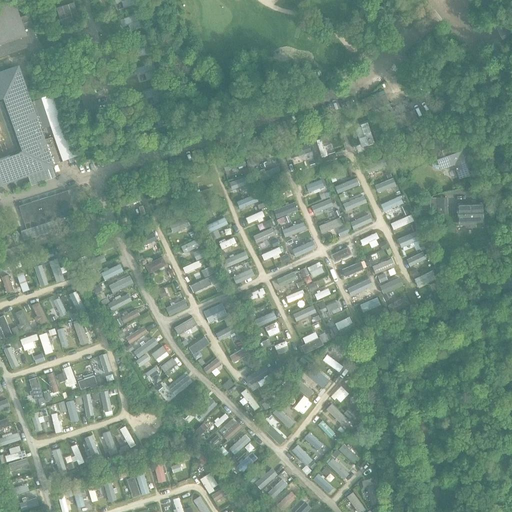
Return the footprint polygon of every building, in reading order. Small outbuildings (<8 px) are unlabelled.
[(132,0),(114,0),(115,3),(121,1),(124,8),(134,4),(132,0)] [(24,83),(18,67),(0,73),(0,58),(40,44),(29,14),(19,17),(13,1),(0,5),(0,109),(14,150),(0,154),(0,184),(53,165),(60,162),(51,137),(44,140),(40,129),(42,129),(33,101),(30,102),(24,83)] [(497,13),(502,8),(498,5),(494,10),(497,13)] [(136,14),(120,20),(122,27),(128,25),(130,32),(141,28),(136,14)] [(146,40),(129,43),(131,51),(137,49),(138,56),(149,54),(146,40)] [(153,63),(136,68),(139,75),(144,73),(147,80),(157,77),(153,63)] [(403,74),(398,76),(404,87),(408,85),(403,74)] [(74,96),(81,111),(90,107),(87,101),(98,96),(99,99),(105,97),(100,85),(74,96)] [(160,86),(144,92),(146,99),(152,97),(154,103),(165,100),(160,86)] [(470,105),(461,87),(445,96),(450,107),(445,110),(449,117),(470,105)] [(391,107),(384,90),(362,100),(369,117),(391,107)] [(413,109),(379,123),(386,140),(397,135),(395,130),(406,125),(409,131),(420,126),(413,109)] [(166,110),(149,115),(151,122),(156,121),(158,128),(169,125),(166,110)] [(355,126),(362,146),(375,142),(368,122),(355,126)] [(291,157),(311,152),(309,141),(289,146),(291,157)] [(473,165),(466,145),(464,146),(462,147),(461,145),(462,145),(461,143),(441,150),(443,156),(437,159),(440,169),(441,168),(454,164),(455,167),(456,169),(459,177),(459,178),(469,174),(467,168),(473,165)] [(391,146),(384,149),(388,156),(394,152),(391,146)] [(334,152),(328,154),(330,161),(337,158),(334,152)] [(374,159),(365,166),(370,173),(379,166),(374,159)] [(247,174),(229,182),(232,191),(251,184),(247,174)] [(337,191),(360,186),(358,178),(335,183),(337,191)] [(393,178),(374,185),(377,193),(396,185),(393,178)] [(322,179),(306,184),(309,194),(325,188),(322,179)] [(199,188),(197,182),(189,184),(191,190),(199,188)] [(86,210),(79,187),(19,206),(26,229),(86,210)] [(330,191),(324,193),(326,199),(332,197),(330,191)] [(129,202),(141,201),(140,192),(129,193),(129,202)] [(237,200),(240,208),(259,201),(255,193),(237,200)] [(364,195),(343,203),(346,210),(367,202),(364,195)] [(399,196),(380,204),(383,212),(403,203),(399,196)] [(448,214),(447,197),(430,198),(430,214),(448,214)] [(181,205),(179,198),(170,201),(173,208),(181,205)] [(313,212),(334,206),(331,198),(311,204),(313,212)] [(296,202),(273,210),(276,218),(299,210),(296,202)] [(482,204),(457,204),(458,223),(469,222),(470,228),(483,227),(482,204)] [(263,211),(246,215),(248,222),(265,218),(263,211)] [(354,229),(373,220),(370,213),(351,222),(354,229)] [(411,213),(391,222),(394,229),(415,220),(411,213)] [(133,221),(130,214),(123,217),(124,218),(122,219),(124,224),(126,223),(126,224),(133,221)] [(289,225),(285,216),(278,219),(282,228),(289,225)] [(293,219),(297,231),(307,227),(303,216),(293,219)] [(322,232),(344,225),(341,216),(319,224),(322,232)] [(274,225),(271,219),(262,223),(265,229),(274,225)] [(347,226),(337,231),(339,236),(350,232),(347,226)] [(220,237),(217,230),(210,233),(213,241),(220,237)] [(363,245),(370,242),(372,246),(379,244),(377,238),(379,237),(377,232),(360,239),(363,245)] [(222,248),(237,242),(234,236),(220,243),(222,248)] [(298,244),(294,236),(286,240),(289,248),(298,244)] [(181,244),(184,252),(199,247),(196,239),(181,244)] [(388,247),(385,240),(379,243),(382,250),(388,247)] [(162,251),(158,243),(152,246),(156,254),(162,251)] [(357,248),(354,243),(348,246),(350,251),(357,248)] [(281,247),(262,252),(264,259),(282,254),(281,247)] [(205,257),(201,249),(193,253),(196,261),(205,257)] [(411,264),(422,259),(419,253),(408,258),(411,264)] [(291,260),(288,254),(279,258),(282,264),(291,260)] [(164,256),(146,262),(148,271),(167,265),(164,256)] [(63,272),(67,271),(65,266),(61,267),(58,258),(50,260),(56,282),(65,279),(63,272)] [(375,272),(395,266),(392,258),(372,264),(375,272)] [(242,271),(250,267),(248,261),(239,264),(242,271)] [(313,277),(325,271),(320,261),(308,266),(313,277)] [(344,276),(364,270),(361,261),(342,268),(344,276)] [(101,271),(104,278),(124,271),(121,263),(101,271)] [(239,265),(229,268),(231,274),(241,271),(239,265)] [(41,286),(48,284),(43,266),(35,268),(41,286)] [(211,274),(208,267),(201,271),(205,278),(211,274)] [(252,267),(232,276),(235,283),(256,275),(252,267)] [(309,274),(306,267),(300,270),(303,277),(309,274)] [(419,274),(416,268),(410,271),(413,278),(419,274)] [(23,291),(30,288),(23,269),(16,271),(23,291)] [(281,286),(299,278),(296,270),(277,278),(281,286)] [(9,273),(2,275),(7,292),(14,290),(9,273)] [(219,282),(215,273),(211,276),(214,284),(219,282)] [(387,280),(385,273),(378,276),(380,283),(387,280)] [(109,282),(112,291),(134,283),(131,274),(109,282)] [(362,292),(374,286),(369,276),(357,282),(362,292)] [(400,276),(380,284),(383,293),(404,285),(400,276)] [(103,281),(96,285),(99,292),(106,287),(103,281)] [(315,282),(307,285),(310,292),(318,288),(315,282)] [(249,292),(251,299),(266,294),(264,287),(249,292)] [(329,287),(315,293),(317,298),(331,293),(329,287)] [(428,295),(424,287),(418,290),(422,298),(428,295)] [(378,294),(375,288),(367,292),(370,298),(378,294)] [(167,295),(164,289),(158,291),(161,298),(167,295)] [(302,289),(285,297),(288,303),(305,295),(302,289)] [(70,293),(79,313),(86,311),(77,290),(70,293)] [(110,310),(129,301),(126,295),(107,304),(110,310)] [(61,296),(54,299),(61,316),(67,313),(61,296)] [(406,296),(387,306),(391,313),(410,303),(406,296)] [(362,310),(381,306),(379,297),(360,302),(362,310)] [(168,313),(188,307),(186,299),(166,305),(168,313)] [(32,304),(40,323),(48,320),(40,301),(32,304)] [(223,305),(207,312),(209,318),(226,311),(223,305)] [(312,305),(292,314),(296,321),(316,312),(312,305)] [(326,307),(319,310),(323,318),(330,315),(329,311),(328,312),(326,307)] [(386,314),(383,307),(375,311),(378,318),(386,314)] [(23,308),(15,311),(24,331),(32,327),(23,308)] [(122,316),(125,322),(140,314),(137,308),(122,316)] [(256,317),(258,325),(277,319),(275,311),(256,317)] [(0,324),(4,337),(12,334),(5,314),(0,315),(0,324)] [(119,325),(124,322),(120,314),(114,317),(119,325)] [(350,315),(335,322),(339,329),(353,322),(350,315)] [(232,323),(229,316),(220,321),(224,328),(232,323)] [(175,325),(178,333),(197,325),(194,317),(175,325)] [(73,323),(82,344),(91,341),(83,319),(73,323)] [(270,336),(281,331),(277,321),(265,326),(270,336)] [(130,343),(148,331),(144,325),(126,337),(130,343)] [(340,335),(336,326),(329,329),(331,333),(330,334),(332,338),(340,335)] [(65,327),(58,328),(61,346),(68,344),(65,327)] [(205,335),(202,329),(197,332),(201,338),(205,335)] [(39,334),(46,353),(54,350),(48,331),(39,334)] [(331,339),(328,333),(326,334),(325,332),(319,335),(322,343),(331,339)] [(35,340),(39,339),(37,333),(21,338),(24,350),(37,346),(35,340)] [(17,349),(23,346),(20,339),(13,343),(17,349)] [(271,344),(269,339),(263,342),(265,347),(271,344)] [(135,349),(139,356),(154,347),(150,340),(135,349)] [(286,340),(275,345),(279,354),(290,349),(286,340)] [(346,351),(346,343),(335,344),(335,350),(338,350),(339,352),(346,351)] [(163,344),(152,353),(158,362),(170,353),(163,344)] [(11,345),(4,348),(12,368),(20,364),(11,345)] [(245,346),(230,355),(234,362),(249,352),(245,346)] [(217,356),(211,348),(206,352),(211,360),(217,356)] [(141,366),(152,358),(147,352),(136,360),(141,366)] [(37,362),(45,359),(43,353),(34,356),(37,362)] [(107,371),(112,370),(107,353),(101,354),(107,371)] [(327,355),(323,360),(339,372),(343,367),(327,355)] [(203,367),(208,373),(222,362),(217,356),(203,367)] [(99,372),(105,370),(101,357),(95,359),(99,372)] [(160,365),(166,372),(178,364),(172,357),(160,365)] [(329,378),(310,363),(304,372),(323,387),(329,378)] [(60,381),(65,380),(67,385),(76,383),(72,365),(64,367),(65,371),(58,373),(60,381)] [(156,365),(146,373),(150,379),(160,371),(156,365)] [(255,388),(269,379),(262,367),(247,376),(255,388)] [(55,371),(49,372),(52,392),(58,390),(55,371)] [(78,379),(82,389),(98,382),(94,373),(78,379)] [(39,395),(41,405),(45,404),(39,376),(29,378),(33,396),(39,395)] [(309,397),(314,391),(300,378),(295,384),(309,397)] [(226,390),(234,384),(230,379),(222,385),(226,390)] [(163,381),(155,385),(159,392),(167,388),(163,381)] [(169,398),(187,388),(183,381),(175,385),(176,388),(167,394),(169,398)] [(286,401),(292,393),(284,386),(280,391),(283,393),(280,396),(286,401)] [(341,386),(331,396),(339,404),(349,394),(341,386)] [(107,389),(100,390),(103,409),(110,408),(107,389)] [(245,389),(240,393),(254,410),(259,407),(245,389)] [(91,394),(84,396),(88,416),(95,414),(91,394)] [(303,414),(313,403),(304,395),(294,406),(303,414)] [(209,396),(198,408),(206,416),(217,404),(209,396)] [(0,409),(10,405),(7,397),(0,400),(0,409)] [(265,410),(275,404),(271,398),(262,404),(265,410)] [(74,399),(66,401),(71,421),(80,419),(74,399)] [(331,404),(325,409),(341,423),(346,418),(331,404)] [(278,405),(272,411),(289,428),(295,422),(278,405)] [(354,418),(359,412),(358,406),(353,412),(348,408),(344,413),(349,419),(352,417),(354,418)] [(41,421),(44,421),(42,411),(32,412),(35,431),(43,429),(41,421)] [(59,412),(53,413),(55,432),(61,431),(59,412)] [(217,425),(229,417),(226,413),(214,421),(217,425)] [(8,415),(0,418),(0,427),(11,424),(8,415)] [(219,430),(228,439),(242,427),(234,417),(219,430)] [(322,420),(317,424),(329,437),(334,433),(322,420)] [(203,422),(199,428),(204,432),(208,426),(203,422)] [(279,443),(286,437),(270,422),(264,428),(279,443)] [(129,447),(135,445),(127,424),(122,427),(129,447)] [(341,435),(345,429),(339,424),(335,430),(341,435)] [(360,435),(358,427),(352,429),(354,437),(360,435)] [(120,445),(126,442),(121,429),(115,432),(120,445)] [(18,430),(0,436),(0,445),(0,446),(21,439),(18,430)] [(112,432),(106,434),(112,451),(118,448),(112,432)] [(309,432),(303,438),(317,451),(323,445),(309,432)] [(246,433),(229,447),(235,453),(251,439),(246,433)] [(334,444),(340,439),(336,434),(330,440),(334,444)] [(79,463),(93,457),(85,440),(71,446),(79,463)] [(297,444),(292,450),(306,465),(312,460),(297,444)] [(343,444),(338,449),(352,463),(358,458),(343,444)] [(10,447),(11,454),(6,454),(7,459),(26,456),(25,449),(21,450),(20,445),(10,447)] [(59,473),(67,471),(61,447),(52,450),(59,473)] [(254,452),(236,463),(240,470),(259,459),(254,452)] [(11,470),(29,464),(27,457),(9,463),(11,470)] [(333,458),(327,464),(343,480),(349,474),(333,458)] [(163,462),(155,463),(158,482),(166,480),(163,462)] [(171,465),(174,472),(183,469),(180,462),(171,465)] [(264,486),(278,473),(272,467),(258,480),(264,486)] [(325,476),(330,471),(326,467),(321,472),(325,476)] [(142,494),(150,492),(144,471),(136,473),(142,494)] [(200,478),(208,491),(219,485),(211,471),(200,478)] [(318,474),(313,480),(328,494),(333,488),(318,474)] [(132,496),(141,494),(136,475),(127,478),(132,496)] [(105,485),(109,501),(117,499),(111,477),(102,479),(103,485),(105,485)] [(283,477),(268,491),(274,497),(288,484),(283,477)] [(28,484),(12,486),(13,494),(30,491),(28,484)] [(79,485),(71,487),(77,508),(85,506),(79,485)] [(373,486),(366,487),(371,506),(378,504),(373,486)] [(92,501),(98,500),(95,487),(89,488),(92,501)] [(211,494),(215,500),(227,493),(223,487),(211,494)] [(292,490),(279,502),(284,508),(298,496),(292,490)] [(353,492),(346,497),(357,511),(360,511),(365,509),(353,492)] [(68,511),(64,494),(58,496),(61,511),(68,511)] [(210,511),(200,496),(193,501),(200,511),(210,511)] [(183,511),(179,498),(173,500),(176,511),(183,511)] [(295,511),(306,511),(312,506),(306,500),(295,511)]
